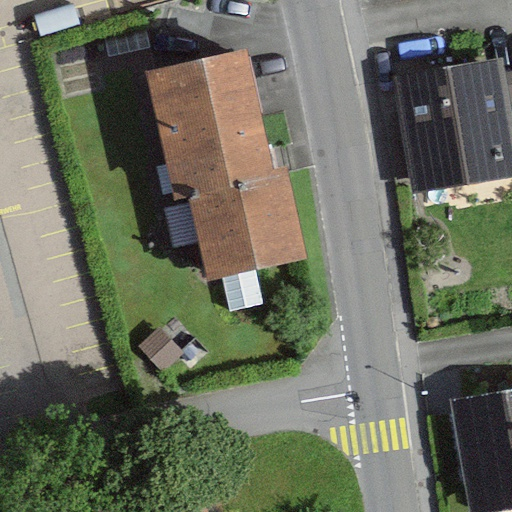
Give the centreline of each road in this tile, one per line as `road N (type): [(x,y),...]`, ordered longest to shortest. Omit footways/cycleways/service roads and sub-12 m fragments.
road 1 (tertiary): [(377,389),(310,0)]
road 2 (residential): [(377,389),(0,444)]
road 3 (unknown): [(80,432),(0,141)]
road 4 (unknown): [(320,40),(511,3)]
road 5 (tertiary): [(393,511),(377,389)]
